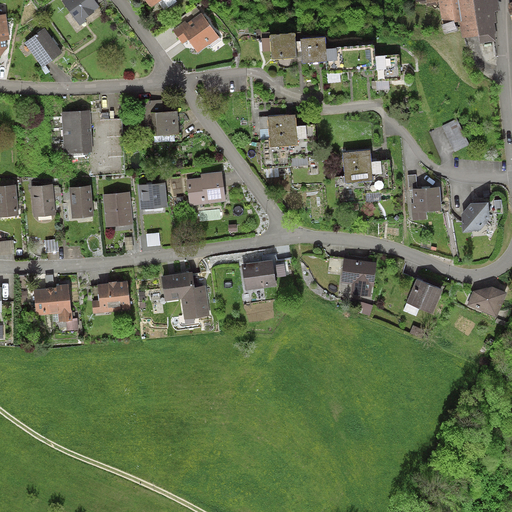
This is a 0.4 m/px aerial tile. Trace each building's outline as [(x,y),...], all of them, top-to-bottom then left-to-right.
[(100,7),(94,0),(62,0),(62,1),(80,25),(86,21),(85,19),(94,12),(94,11),(100,7)] [(145,0),(151,8),(158,3),(164,11),(177,2),(176,0),(145,0)] [(442,24),(460,22),(456,0),(438,0),(439,4),(442,24)] [(456,0),(460,22),(462,38),(479,36),(479,44),(496,40),(495,35),(497,34),(495,23),(497,23),(495,12),(500,11),(498,0),(456,0)] [(185,21),(173,30),(183,44),(188,40),(198,53),(210,44),(219,37),(202,13),(187,23),(185,21)] [(6,14),(0,14),(0,57),(7,48),(6,40),(10,39),(6,14)] [(52,38),(45,28),(25,43),(42,67),(63,53),(57,46),(52,38)] [(262,38),(263,51),(271,50),(272,59),(297,58),(296,33),(270,34),(270,37),(262,38)] [(222,40),(219,37),(210,44),(212,47),(222,40)] [(325,37),(300,39),(303,63),(326,61),(338,60),(337,48),(326,49),(325,37)] [(343,73),(343,72),(377,69),(375,56),(374,45),(337,48),(338,60),(326,61),(327,74),(340,73),(343,73)] [(399,54),(375,56),(377,69),(378,82),(389,80),(401,80),(399,54)] [(340,73),(327,74),(328,83),(341,82),(340,73)] [(390,89),(389,80),(378,82),(376,82),(377,90),(390,89)] [(163,100),(144,101),(146,136),(179,134),(178,111),(163,112),(163,100)] [(90,110),(62,112),(64,153),(93,152),(90,110)] [(296,126),(295,114),(259,117),(260,129),(269,128),(270,137),(270,148),(298,146),(297,139),(307,139),(306,125),(296,126)] [(457,119),(442,126),(454,152),(470,145),(457,119)] [(261,138),(270,137),(269,128),(260,129),(261,138)] [(370,150),(343,152),(345,183),(373,181),(372,175),(382,174),(381,161),(371,162),(370,150)] [(308,156),(290,157),(291,166),(309,165),(308,156)] [(201,177),(186,179),(190,206),(226,201),(222,171),(201,174),(201,177)] [(412,189),(417,189),(416,174),(408,175),(409,190),(412,190),(412,189)] [(165,183),(139,185),(141,210),(168,207),(165,183)] [(16,184),(0,186),(0,217),(19,215),(16,184)] [(53,184),(30,186),(33,217),(56,215),(53,184)] [(91,185),(69,187),(72,218),(94,216),(91,185)] [(417,189),(412,189),(412,190),(413,203),(411,203),(413,220),(427,219),(426,212),(442,211),(440,187),(417,189)] [(130,192),(103,194),(106,227),(133,224),(130,192)] [(380,192),(366,194),(366,202),(381,201),(380,192)] [(488,202),(470,203),(462,214),(463,232),(480,230),(490,218),(488,202)] [(159,233),(147,234),(148,246),(160,245),(159,233)] [(132,237),(125,237),(126,250),(134,249),(132,237)] [(58,239),(45,240),(46,252),(59,251),(58,239)] [(377,262),(344,258),(341,283),(352,284),(351,294),(371,297),(372,286),(374,287),(377,262)] [(276,286),(272,259),(241,264),(246,291),(276,286)] [(284,264),(276,265),(278,277),(286,276),(284,264)] [(192,272),(162,276),(165,301),(181,299),(184,320),(185,320),(194,318),(210,316),(205,285),(195,287),(192,272)] [(53,275),(45,275),(46,288),(54,287),(53,275)] [(443,290),(416,279),(406,303),(433,314),(443,290)] [(109,283),(97,284),(99,300),(92,301),(93,314),(131,310),(128,281),(117,282),(109,283)] [(69,284),(56,285),(56,287),(54,287),(46,288),(34,289),(36,315),(53,314),(58,313),(59,321),(59,322),(66,321),(72,321),(72,318),(73,318),(72,310),(71,310),(69,284)] [(474,291),(467,305),(497,318),(507,293),(492,287),(474,291)] [(373,305),(359,301),(356,312),(370,316),(373,305)] [(73,318),(72,318),(72,321),(66,321),(67,331),(79,330),(78,318),(73,318)] [(424,330),(413,325),(410,333),(421,338),(424,330)]
